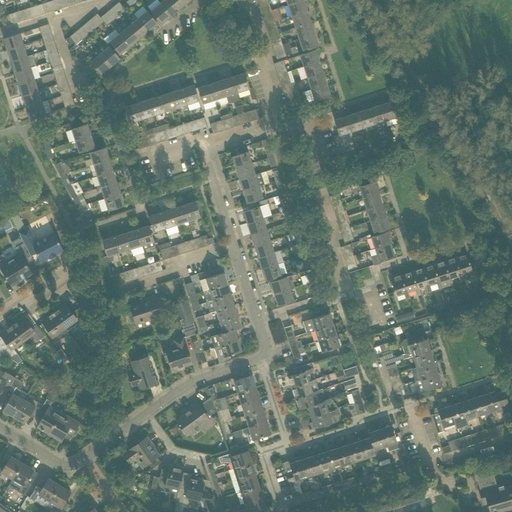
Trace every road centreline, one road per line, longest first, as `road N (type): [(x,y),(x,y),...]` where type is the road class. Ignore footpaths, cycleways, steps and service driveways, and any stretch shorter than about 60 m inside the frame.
road 1 (residential): [(288,448),(452,392)]
road 2 (residential): [(233,244),(212,154),(216,145),(279,124)]
road 3 (residential): [(233,244),(177,264),(180,273),(104,294)]
road 4 (residential): [(144,415),(187,382),(261,358)]
